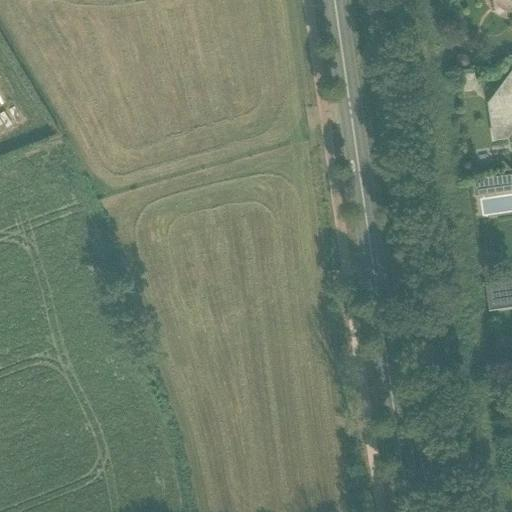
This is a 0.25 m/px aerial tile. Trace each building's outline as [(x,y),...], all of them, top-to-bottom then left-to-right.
[(454,59),(455,63),(455,65),(460,68),(465,68),(469,63),(468,58),(464,54),(458,55),(454,59)] [(511,72),(488,104),(493,140),(506,138),(511,130),(511,72)] [(458,76),(460,91),(469,90),(474,83),(473,74),(458,76)] [(511,173),(494,176),(496,191),(511,188),(511,173)] [(511,283),(487,287),(490,307),(511,304),(511,283)] [(164,346),(157,316),(136,321),(142,351),(164,346)] [(506,420),(504,420),(501,420),(499,421),(498,423),(496,425),(496,427),(496,429),(497,431),(499,433),(501,434),(503,435),(506,434),(508,433),(510,432),(511,430),(511,427),(511,425),(510,423),(508,421),(506,420)] [(200,468),(203,484),(213,482),(210,467),(200,468)]
